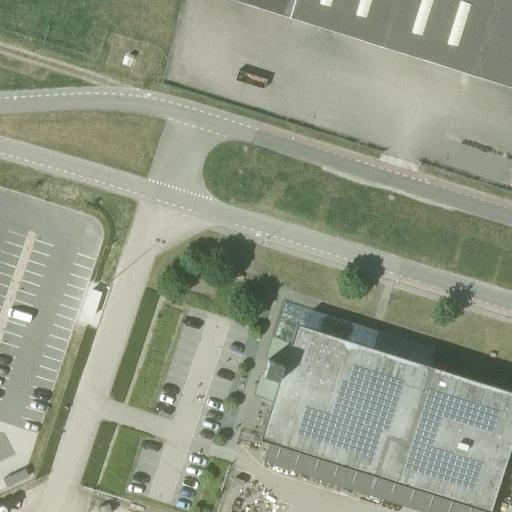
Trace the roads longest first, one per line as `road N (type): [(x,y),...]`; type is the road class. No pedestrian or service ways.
road 1 (unclassified): [(164,195),(511,306)]
road 2 (unclassified): [(511,216),(193,116)]
road 3 (unclassified): [(193,116),(104,101),(0,105)]
road 4 (unclassified): [(0,146),(164,195)]
